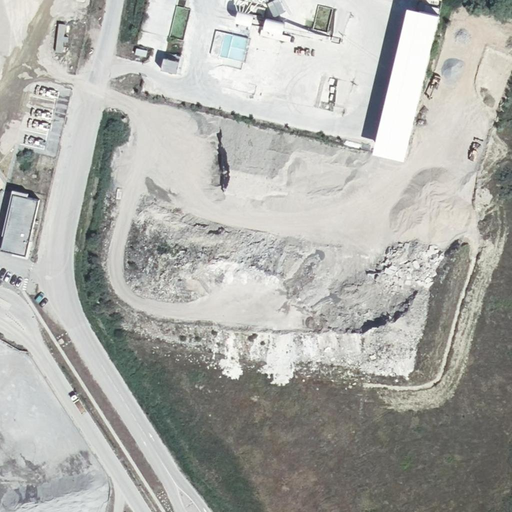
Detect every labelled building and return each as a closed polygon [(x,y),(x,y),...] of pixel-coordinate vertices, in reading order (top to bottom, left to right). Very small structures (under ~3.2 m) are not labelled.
[(286,1),(282,0),(270,0),(269,6),(284,10),(286,1)] [(252,17),(237,13),(235,24),(249,28),(252,17)] [(436,20),(405,13),(372,155),(403,162),(436,20)] [(284,25),(265,20),(261,36),(289,43),(290,37),(281,35),(284,25)] [(58,34),(57,43),(63,45),(65,35),(58,34)] [(63,45),(57,43),(55,51),(62,53),(63,45)] [(147,51),(136,49),(135,56),(145,58),(147,51)] [(178,64),(162,61),(160,71),(175,75),(178,64)] [(29,195),(14,192),(1,251),(28,257),(40,201),(28,199),(29,195)]
